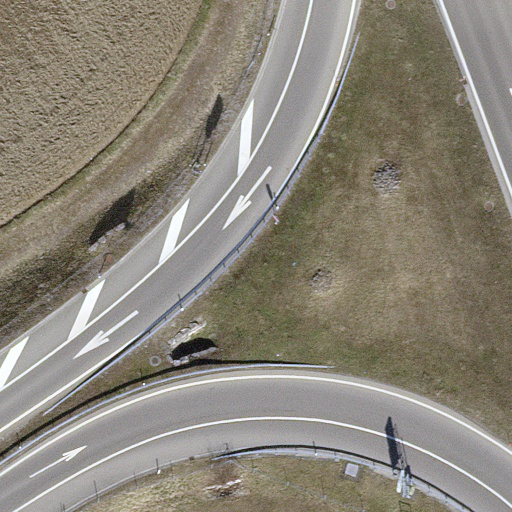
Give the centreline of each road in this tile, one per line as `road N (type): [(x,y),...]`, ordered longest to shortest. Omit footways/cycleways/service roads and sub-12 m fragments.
road 1 (trunk): [(0,500),(128,426),(226,400),(279,397),(380,411),(431,429),(511,478)]
road 2 (trunk): [(336,0),(298,123),(225,231),(139,312),(0,412)]
road 3 (track): [(234,0),(141,163),(0,258)]
